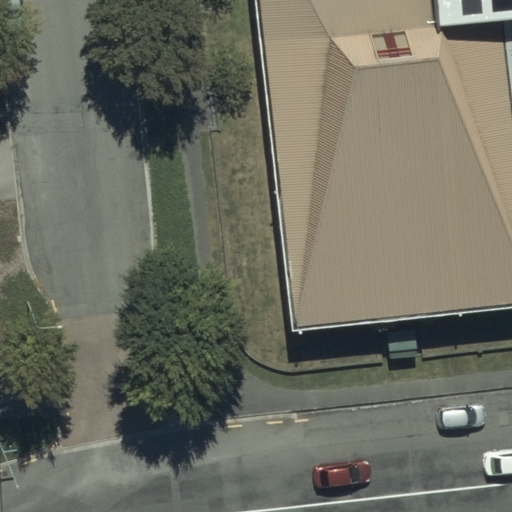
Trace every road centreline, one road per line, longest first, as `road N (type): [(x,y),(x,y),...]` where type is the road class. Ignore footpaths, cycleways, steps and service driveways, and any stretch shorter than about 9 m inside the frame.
road 1 (residential): [(125,511),(65,0)]
road 2 (residential): [(265,511),(511,484)]
